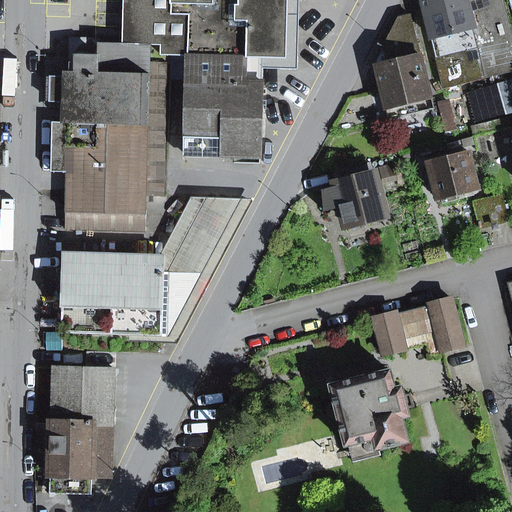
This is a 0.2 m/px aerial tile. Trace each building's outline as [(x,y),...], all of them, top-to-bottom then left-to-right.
[(188,56),(188,80),(263,83),(263,68),(264,58),(287,58),(288,0),(124,0),(123,45),(151,46),(161,46),(161,55),(188,56)] [(263,68),(298,69),(299,0),(288,0),(287,58),(264,58),(263,68)] [(423,0),(445,88),(511,71),(511,42),(501,0),(423,0)] [(385,54),(418,46),(411,16),(398,19),(383,47),(385,54)] [(72,38),(72,55),(98,56),(99,44),(100,44),(100,39),(72,38)] [(65,102),(64,123),(54,122),(53,172),(68,172),(66,230),(146,232),(147,196),(165,196),(167,63),(151,63),(151,46),(123,45),(100,44),(99,44),(98,56),(72,55),(71,73),(65,72),(65,77),(54,77),(53,102),(65,102)] [(433,108),(418,46),(385,54),(387,63),(377,65),(383,91),(390,119),(433,108)] [(261,158),(263,83),(188,80),(186,156),(261,158)] [(479,120),(511,110),(511,83),(472,96),(479,120)] [(439,107),(445,130),(457,127),(451,104),(439,107)] [(428,163),(431,173),(432,179),(438,200),(442,199),(456,195),(478,189),(469,153),(428,163)] [(334,172),(338,187),(375,177),(371,163),(334,172)] [(380,168),(382,177),(396,174),(394,165),(380,168)] [(384,213),(375,177),(338,187),(323,190),(326,212),(343,207),(347,223),(384,213)] [(456,195),(442,199),(443,204),(457,200),(456,195)] [(503,195),(488,198),(495,226),(510,222),(503,195)] [(481,230),(495,226),(488,198),(474,202),(481,230)] [(130,342),(178,344),(256,204),(195,202),(161,256),(165,257),(165,275),(201,276),(169,337),(130,336),(130,342)] [(65,254),(63,333),(130,336),(169,337),(201,276),(165,275),(165,257),(161,256),(65,254)] [(436,330),(442,351),(464,346),(452,299),(397,315),(397,313),(374,319),(383,354),(405,349),(403,339),(436,330)] [(344,383),(378,374),(375,362),(341,370),(344,383)] [(115,370),(55,368),(52,493),(92,494),(92,477),(112,477),(115,370)] [(380,450),(409,442),(403,419),(411,417),(409,409),(415,407),(411,394),(405,395),(403,387),(396,389),(391,371),(378,374),(344,383),(331,386),(347,446),(349,446),(354,463),(382,456),(380,450)]
